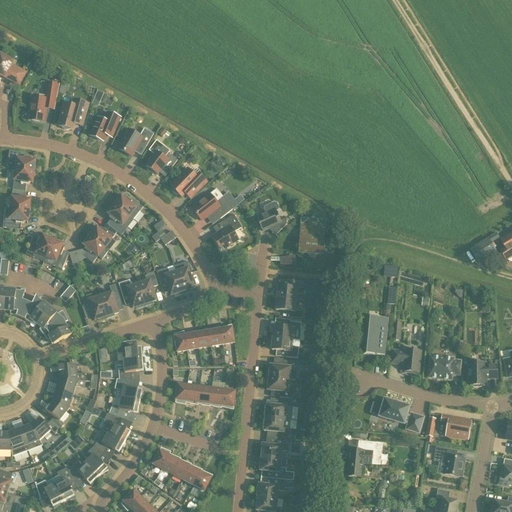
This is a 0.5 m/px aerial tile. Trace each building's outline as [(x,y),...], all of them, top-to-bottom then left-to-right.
[(0,74),(18,84),(24,73),(11,65),(12,62),(0,55),(0,74)] [(53,81),(60,82),(62,71),(56,67),(53,81)] [(49,97),(57,99),(60,85),(51,83),(49,97)] [(49,97),(39,95),(39,98),(32,97),(28,120),(44,123),(46,111),(54,113),(57,99),(49,97)] [(62,128),(63,129),(64,130),(65,130),(66,130),(68,130),(69,130),(70,129),(73,130),(74,124),(82,126),(88,104),(74,100),(72,106),(65,104),(58,126),(61,127),(62,128)] [(104,121),(98,118),(93,116),(90,125),(94,127),(90,136),(103,141),(109,127),(115,130),(120,118),(107,113),(104,121)] [(144,129),(140,137),(128,130),(117,148),(132,157),(134,152),(141,156),(154,134),(144,129)] [(161,146),(158,147),(156,149),(157,152),(146,166),(149,169),(149,170),(153,173),(154,172),(158,175),(164,166),(170,170),(178,161),(163,150),(163,148),(161,146)] [(25,153),(10,151),(9,158),(17,159),(15,170),(34,172),(36,161),(32,161),(32,158),(25,157),(25,153)] [(15,170),(13,189),(26,191),(26,185),(29,185),(29,183),(33,183),(34,172),(15,170)] [(182,197),(185,194),(191,199),(207,182),(199,175),(196,178),(188,170),(171,187),(182,197)] [(13,189),(10,209),(29,211),(31,200),(27,200),(27,198),(25,197),(26,191),(13,189)] [(192,208),(202,221),(213,212),(219,220),(233,209),(223,197),(216,203),(210,195),(192,208)] [(121,197),(115,205),(133,220),(143,208),(133,200),(132,202),(126,197),(124,199),(121,197)] [(277,204),(274,203),(265,207),(264,209),(266,214),(257,218),(263,232),(276,225),(281,230),(287,224),(285,219),(280,221),(276,212),(278,211),(279,208),(277,204)] [(111,220),(107,225),(117,233),(121,236),(133,220),(115,205),(108,214),(111,216),(109,218),(111,220)] [(29,211),(10,209),(5,208),(3,228),(21,230),(21,224),(24,224),(24,222),(28,222),(29,211)] [(213,236),(220,248),(225,246),(226,248),(239,241),(234,233),(242,228),(234,215),(222,223),(225,229),(213,236)] [(304,241),(300,245),(311,259),(323,250),(318,244),(324,239),(321,234),(325,231),(314,216),(301,225),(306,232),(300,236),(304,241)] [(97,228),(90,236),(109,251),(116,243),(112,240),(117,233),(107,225),(103,230),(101,228),(100,230),(97,228)] [(156,243),(161,240),(166,236),(162,230),(158,233),(152,238),(156,243)] [(166,236),(161,240),(165,246),(177,238),(172,232),(166,236)] [(500,239),(496,234),(469,250),(477,262),(480,262),(496,252),(491,244),(500,239)] [(501,252),(506,260),(511,255),(511,234),(501,241),(506,249),(501,252)] [(26,255),(44,262),(53,240),(43,236),(42,239),(39,238),(38,241),(33,238),(26,255)] [(109,251),(90,236),(83,245),(86,248),(85,249),(87,251),(83,256),(93,264),(98,257),(102,260),(109,251)] [(53,240),(44,262),(62,270),(69,254),(63,251),(64,249),(62,248),(64,244),(53,240)] [(281,260),(281,267),(297,269),(294,257),(281,260)] [(0,272),(0,275),(7,276),(9,261),(1,260),(0,272)] [(183,270),(176,273),(183,294),(191,292),(190,290),(195,288),(188,269),(190,268),(188,262),(183,263),(182,267),(183,270)] [(183,294),(176,273),(170,275),(168,268),(157,272),(161,285),(167,283),(171,296),(175,295),(176,297),(183,294)] [(145,283),(138,285),(145,307),(153,304),(152,302),(157,301),(152,288),(158,286),(154,275),(144,278),(145,283)] [(145,307),(138,285),(132,287),(129,281),(119,284),(123,297),(129,296),(133,308),(137,307),(138,309),(145,307)] [(277,297),(277,299),(296,300),(297,294),(303,294),(304,290),(305,290),(306,283),(294,282),(294,288),(278,287),(278,289),(276,289),(275,290),(274,296),(276,297),(277,297)] [(112,294),(100,297),(107,319),(115,317),(114,315),(118,313),(114,300),(120,298),(116,285),(110,287),(112,294)] [(70,287),(60,298),(66,303),(76,292),(70,287)] [(397,290),(389,289),(387,305),(395,305),(397,290)] [(17,317),(21,318),(27,302),(23,300),(24,297),(24,292),(7,290),(5,310),(10,311),(10,315),(17,317)] [(107,319),(100,297),(93,300),(92,295),(81,298),(84,306),(89,304),(95,321),(99,319),(100,321),(107,319)] [(33,321),(37,324),(50,308),(37,298),(34,301),(32,304),(27,302),(21,318),(24,320),(31,323),(33,321)] [(296,300),(277,299),(276,310),(291,312),(291,318),(302,319),(303,313),(295,312),(296,300)] [(39,330),(44,336),(66,317),(63,312),(58,314),(50,308),(37,324),(42,327),(39,330)] [(66,317),(44,336),(48,341),(51,339),(54,345),(72,335),(66,323),(68,321),(66,317)] [(366,344),(363,343),(362,354),(385,357),(388,320),(366,318),(365,327),(367,327),(366,344)] [(274,327),(273,338),(300,341),(301,331),(305,332),(306,324),(290,322),(289,328),(274,327)] [(393,323),(391,340),(400,341),(402,324),(393,323)] [(232,325),(220,328),(223,345),(235,343),(232,325)] [(79,329),(81,336),(91,333),(89,326),(79,329)] [(220,327),(208,330),(211,347),(223,345),(220,328),(220,327)] [(208,329),(197,332),(199,349),(211,347),(208,330),(208,329)] [(196,331),(185,334),(188,351),(199,349),(197,332),(196,331)] [(188,351),(185,334),(184,332),(174,335),(177,353),(188,351)] [(300,341),(273,338),(272,350),(287,352),(287,358),(298,359),(299,348),(292,347),(292,340),(300,341)] [(455,354),(462,354),(463,342),(456,341),(455,354)] [(123,354),(124,361),(143,360),(141,348),(127,349),(126,342),(116,345),(117,354),(123,354)] [(404,366),(404,372),(405,372),(405,374),(412,374),(412,372),(419,373),(421,352),(406,351),(406,352),(392,351),(391,364),(404,366)] [(454,359),(430,357),(428,379),(452,381),(452,375),(459,376),(461,362),(454,361),(454,359)] [(118,370),(119,380),(132,381),(131,373),(144,372),(143,360),(124,361),(124,369),(118,370)] [(267,377),(267,378),(296,381),(297,369),(296,369),(296,363),(284,361),(283,367),(270,366),(270,370),(269,371),(269,372),(268,373),(267,375),(267,376),(267,377)] [(471,386),(473,388),(480,388),(482,386),(485,386),(485,379),(497,379),(497,366),(485,366),(485,364),(468,364),(468,386),(471,386)] [(59,367),(60,379),(86,382),(85,373),(77,374),(76,366),(59,367)] [(296,381),(267,378),(267,379),(267,381),(267,382),(267,383),(267,384),(268,385),(268,386),(268,387),(268,391),(281,392),(280,398),(293,399),(294,388),(289,387),(289,381),(296,381)] [(60,379),(56,390),(73,396),(76,387),(84,389),(86,382),(60,379)] [(123,391),(122,399),(140,403),(142,391),(130,388),(132,381),(119,380),(117,380),(115,390),(123,391)] [(186,406),(186,403),(188,386),(178,385),(176,404),(186,406)] [(198,406),(198,405),(200,388),(188,386),(186,403),(198,406)] [(210,407),(210,406),(212,389),(200,388),(198,405),(210,407)] [(222,409),(222,408),(224,391),(212,389),(210,406),(222,409)] [(56,390),(53,401),(69,410),(73,396),(56,390)] [(224,391),(222,408),(234,410),(236,392),(224,391)] [(109,414),(112,415),(123,419),(125,412),(137,414),(140,403),(122,399),(120,406),(113,405),(109,414)] [(267,405),(265,418),(291,421),(293,401),(280,399),(280,406),(267,405)] [(384,400),(382,407),(373,404),(371,413),(380,416),(379,418),(404,425),(405,423),(408,424),(406,430),(419,434),(424,418),(411,414),(410,417),(407,416),(410,408),(384,400)] [(55,418),(51,422),(60,430),(64,426),(60,422),(69,410),(53,401),(46,411),(55,418)] [(86,411),(83,417),(88,420),(91,414),(86,411)] [(112,415),(103,431),(125,443),(131,432),(120,426),(123,419),(112,415)] [(88,420),(83,417),(80,423),(85,426),(88,420)] [(39,418),(30,426),(40,441),(51,431),(55,435),(60,430),(51,422),(47,426),(39,418)] [(275,439),(289,441),(289,440),(292,441),(293,437),(290,437),(291,421),(265,418),(264,431),(277,433),(276,439),(275,439)] [(425,437),(433,438),(436,420),(429,418),(425,437)] [(445,436),(468,440),(471,422),(449,418),(445,436)] [(40,441),(30,426),(24,428),(19,430),(28,452),(43,446),(40,441)] [(19,430),(15,431),(9,434),(12,451),(12,458),(28,452),(19,430)] [(100,438),(94,447),(104,454),(108,447),(119,453),(125,443),(103,431),(108,434),(105,440),(100,438)] [(0,451),(12,451),(9,434),(0,433),(0,451)] [(263,445),(261,458),(281,460),(282,451),(288,452),(289,441),(275,439),(274,446),(263,445)] [(57,456),(67,447),(63,443),(54,451),(57,456)] [(350,450),(349,458),(355,458),(355,459),(356,460),(356,463),(363,464),(363,465),(372,466),(373,457),(383,454),(383,445),(364,443),(363,451),(350,450)] [(91,458),(86,463),(99,477),(107,469),(99,459),(104,454),(94,447),(87,454),(91,458)] [(153,465),(162,470),(170,455),(171,452),(161,448),(153,465)] [(446,464),(444,475),(461,478),(464,460),(456,458),(457,452),(436,448),(434,461),(446,464)] [(54,451),(48,454),(51,459),(57,456),(54,451)] [(51,459),(48,454),(42,458),(45,463),(51,459)] [(173,475),(181,460),(181,459),(170,455),(162,470),(173,475)] [(261,458),(260,471),(272,472),(271,479),(285,480),(293,481),(294,473),(286,472),(287,469),(281,468),(281,460),(261,458)] [(355,458),(349,458),(347,477),(361,478),(363,465),(363,464),(356,463),(356,460),(355,459),(355,458)] [(173,475),(183,481),(191,466),(192,465),(181,460),(173,475)] [(76,464),(69,472),(76,481),(81,476),(90,485),(99,477),(86,463),(80,469),(76,464)] [(183,481),(194,486),(202,471),(203,470),(191,466),(183,481)] [(509,485),(511,485),(511,467),(503,466),(501,475),(499,474),(497,485),(508,487),(509,485)] [(32,468),(25,470),(29,484),(35,482),(32,468)] [(59,476),(52,480),(64,502),(74,496),(69,485),(76,481),(69,472),(66,469),(57,473),(59,476)] [(0,491),(7,493),(13,474),(1,470),(0,472),(0,491)] [(202,471),(194,486),(205,492),(213,476),(202,471)] [(259,484),(258,498),(277,500),(278,491),(284,492),(285,480),(271,479),(270,486),(259,484)] [(346,479),(333,479),(333,490),(345,491),(346,479)] [(64,502),(52,480),(46,483),(45,481),(36,486),(40,499),(47,496),(53,507),(64,502)] [(455,511),(457,502),(448,500),(450,493),(438,490),(436,499),(443,500),(441,511),(455,511)] [(121,504),(128,511),(141,498),(134,491),(121,504)] [(332,499),(344,500),(345,492),(333,491),(332,499)] [(127,511),(129,510),(130,511),(144,511),(150,506),(141,498),(128,511),(127,511)] [(277,500),(258,498),(256,511),(265,511),(282,511),(283,509),(277,508),(277,500)] [(495,502),(494,508),(492,507),(490,511),(511,511),(511,498),(508,498),(507,504),(495,502)]
